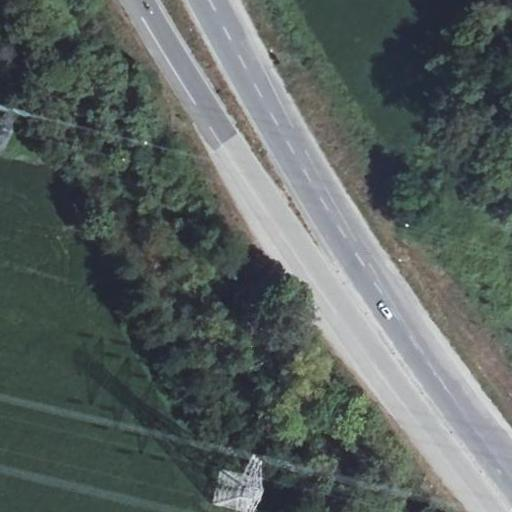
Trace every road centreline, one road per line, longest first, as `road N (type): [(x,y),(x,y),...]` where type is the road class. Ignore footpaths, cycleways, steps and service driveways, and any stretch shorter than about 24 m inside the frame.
road 1 (primary): [(143,0),(289,229),(497,511)]
road 2 (primary): [(511,477),(319,198),(224,26)]
